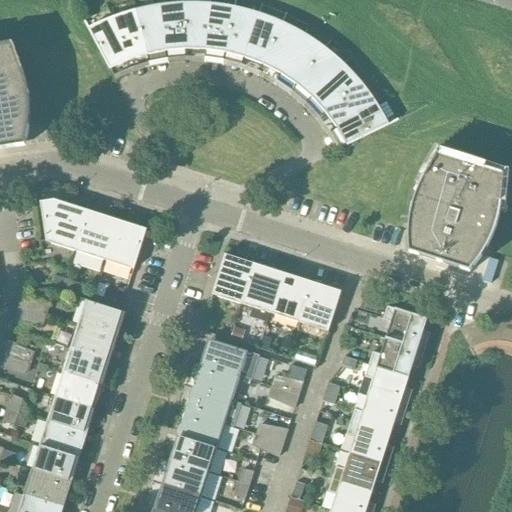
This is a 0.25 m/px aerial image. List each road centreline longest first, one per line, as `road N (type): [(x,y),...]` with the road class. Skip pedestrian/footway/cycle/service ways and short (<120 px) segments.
road 1 (residential): [(180,201),(136,94),(171,77),(231,81),(287,114),(307,133),(310,151),(239,194),(193,205)]
road 2 (residential): [(193,205),(511,305)]
road 3 (residential): [(96,511),(193,205)]
road 4 (residential): [(0,173),(64,163),(180,201)]
road 5 (residential): [(0,324),(13,283),(0,191)]
